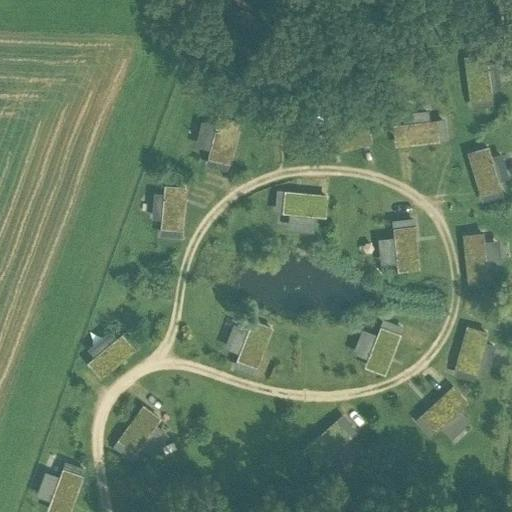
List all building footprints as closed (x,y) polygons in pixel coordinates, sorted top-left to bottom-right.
[(485,66),(483,55),(482,55),(466,57),(469,80),(472,105),(490,102),(489,94),(489,93),(488,87),(490,87),(498,86),(495,65),(485,66)] [(510,92),(509,71),(501,71),(502,93),(510,92)] [(371,142),(366,121),(356,123),(352,108),(326,115),(330,130),(316,134),(322,155),(371,142)] [(403,122),(392,123),(395,146),(447,140),(444,117),(429,119),(428,109),(402,112),(403,122)] [(227,170),(239,120),(217,115),(215,124),(200,121),(194,146),(209,150),(205,165),(227,170)] [(490,158),(486,147),(485,148),(477,150),(469,152),(471,159),(474,168),(480,189),(483,198),(490,196),(500,193),(497,182),(496,179),(502,177),(505,176),(504,173),(500,157),(499,156),(490,158)] [(180,185),(164,184),(164,187),(163,193),(154,192),(152,218),(161,219),(160,235),(182,237),(186,196),(187,186),(180,185)] [(325,216),(327,194),(276,189),(274,211),(288,213),(287,229),(313,232),(314,215),(325,216)] [(398,270),(419,268),(413,217),(391,219),(393,236),(377,238),(380,264),(397,262),(398,270)] [(484,240),(483,231),(462,234),(467,279),(488,277),(487,266),(497,265),(495,239),(484,240)] [(254,374),(272,326),(251,318),(247,329),(233,323),(223,347),(238,353),(233,366),(254,374)] [(384,375),(403,326),(382,318),(376,335),(362,329),(352,353),(367,359),(364,367),(384,375)] [(488,332),(466,325),(452,374),(474,381),(478,367),(487,370),(495,345),(485,342),(488,332)] [(113,340),(106,333),(87,349),(93,356),(86,362),(100,378),(136,349),(122,333),(113,340)] [(430,436),(440,426),(459,409),(466,402),(452,386),(414,420),(430,436)] [(161,417),(143,404),(112,446),(131,459),(161,417)] [(342,414),(303,447),(317,464),(356,431),(342,414)] [(46,511),(49,511),(69,511),(85,468),(64,461),(59,477),(44,472),(35,496),(50,501),(46,511)]
